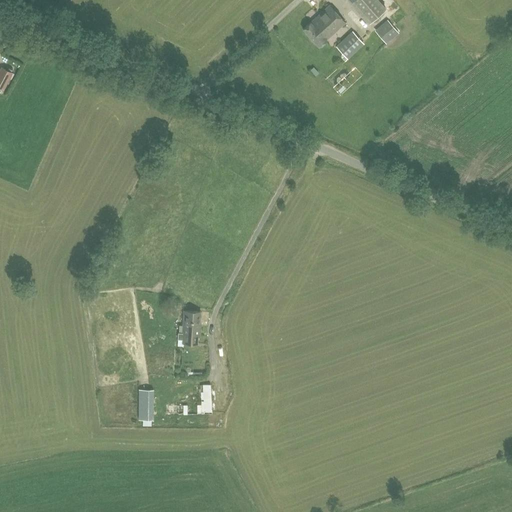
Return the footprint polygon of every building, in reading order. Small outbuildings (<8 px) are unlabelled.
[(385,9),(377,0),(350,0),(370,23),(385,9)] [(330,5),(316,17),(332,34),(345,22),(330,5)] [(383,47),(399,33),(388,20),(372,34),(383,47)] [(352,31),(336,46),(348,58),(364,43),(352,31)] [(3,68),(0,74),(0,87),(3,89),(12,73),(3,68)] [(185,310),(184,324),(183,332),(179,331),(179,337),(183,338),(183,342),(197,343),(197,335),(200,336),(200,325),(199,325),(200,311),(185,310)] [(200,384),(200,413),(213,413),(211,383),(200,384)] [(153,389),(139,389),(139,419),(153,419),(153,389)] [(196,413),(197,404),(166,403),(166,413),(196,413)]
